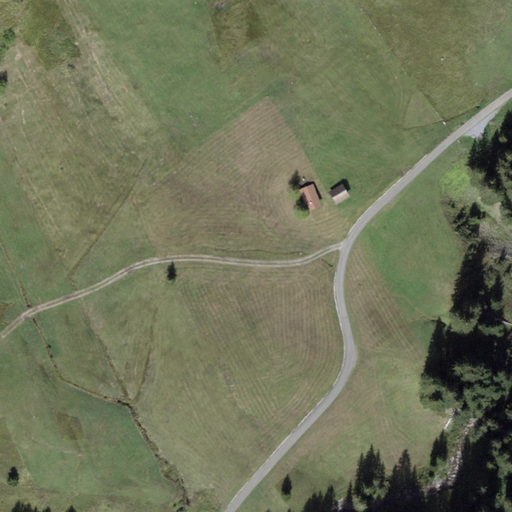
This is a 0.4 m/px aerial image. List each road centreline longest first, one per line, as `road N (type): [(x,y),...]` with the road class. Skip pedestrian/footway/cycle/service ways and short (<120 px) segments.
road 1 (track): [(230,511),(342,380),(350,353),(340,296),(347,244),(391,192),(511,92)]
road 2 (track): [(0,336),(31,311),(148,262),(288,263),(347,244)]
